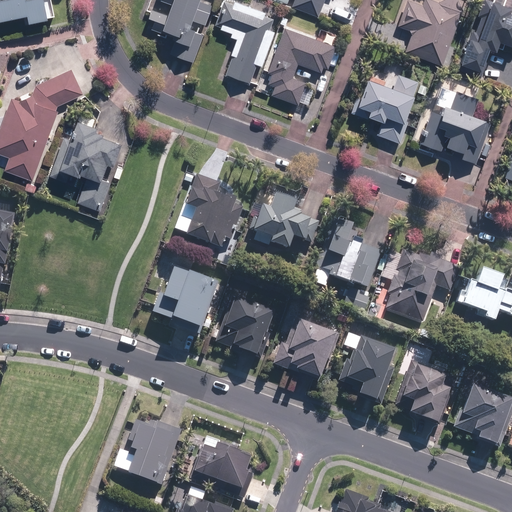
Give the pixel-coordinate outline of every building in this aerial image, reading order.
[(0,0),(0,20),(28,15),(29,21),(50,17),(46,0),(0,0)] [(203,34),(191,30),(194,20),(205,24),(212,5),(201,1),(201,0),(174,0),(164,32),(177,36),(171,54),(194,62),(203,34)] [(294,0),(292,7),(316,14),(320,0),(294,0)] [(465,10),(438,0),(425,0),(424,4),(413,0),(406,0),(397,26),(410,31),(403,49),(444,64),(465,10)] [(511,3),(502,0),(485,0),(480,14),(482,15),(478,29),(472,27),(460,62),(485,71),(491,49),(496,50),(500,41),(511,45),(511,3)] [(225,76),(249,84),(273,18),(249,10),(224,1),(214,30),(238,39),(225,76)] [(308,82),(292,77),(297,63),(326,74),(337,45),(285,26),(267,73),(276,76),(269,94),(299,105),(308,82)] [(52,107),(84,92),(73,69),(34,87),(36,92),(21,100),(13,97),(0,131),(0,152),(10,157),(6,169),(33,179),(59,109),(52,107)] [(356,112),(381,122),(377,133),(398,141),(420,83),(399,75),(394,88),(369,78),(356,112)] [(452,106),(437,100),(422,141),(443,151),(446,144),(465,152),(463,157),(476,162),(492,120),(473,113),(480,96),(460,88),(452,106)] [(53,175),(82,186),(78,200),(102,208),(114,173),(112,172),(123,141),(76,124),(71,138),(67,137),(53,175)] [(511,146),(501,177),(511,180),(511,146)] [(186,204),(197,208),(188,234),(222,246),(238,199),(218,192),(222,182),(197,173),(186,204)] [(299,200),(275,192),(271,205),(262,202),(251,232),(307,252),(318,222),(295,213),(299,200)] [(16,218),(0,214),(0,264),(6,266),(16,218)] [(367,287),(380,251),(337,236),(324,272),(367,287)] [(451,291),(460,265),(406,244),(402,254),(391,250),(378,284),(390,289),(384,307),(422,322),(436,285),(451,291)] [(511,287),(505,284),(508,276),(481,265),(472,262),(456,301),(487,313),(486,315),(495,319),(499,309),(511,315),(511,287)] [(219,280),(176,265),(159,313),(202,329),(219,280)] [(371,296),(349,287),(343,302),(365,311),(371,296)] [(275,309),(236,295),(220,341),(259,355),(275,309)] [(355,315),(340,310),(336,320),(351,326),(355,315)] [(340,331),(296,316),(280,362),(324,377),(340,331)] [(386,344),(357,334),(341,379),(361,387),(359,392),(381,399),(397,350),(385,346),(386,344)] [(414,400),(410,411),(440,423),(458,375),(411,358),(393,405),(400,408),(405,396),(414,400)] [(456,428),(472,434),(474,430),(480,432),(479,435),(501,445),(511,414),(511,396),(474,382),(463,412),(460,410),(453,427),(456,428)] [(131,471),(161,482),(179,431),(149,420),(131,471)] [(210,437),(195,477),(244,496),(260,456),(210,437)] [(344,491),(336,511),(395,511),(396,510),(344,491)] [(235,511),(236,511),(187,495),(180,511),(235,511)]
